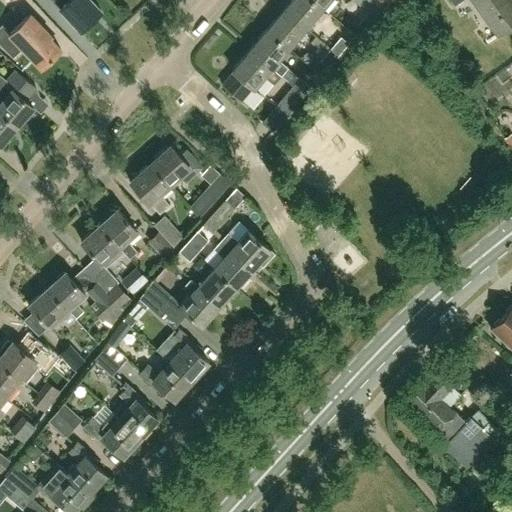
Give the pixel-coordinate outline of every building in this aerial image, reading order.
[(100,10),(90,0),(53,0),(59,6),(58,7),(80,29),(100,10)] [(311,22),(323,8),(313,0),(290,0),(283,8),(309,30),(314,24),(311,22)] [(511,23),(511,0),(450,0),(453,4),(458,0),(474,0),(498,34),(511,23)] [(309,30),(283,8),(267,28),(289,47),(301,34),(303,36),(309,30)] [(60,48),(49,37),(51,36),(29,13),(9,32),(1,24),(0,25),(0,44),(12,57),(22,47),(40,67),(60,48)] [(367,31),(377,19),(369,13),(359,25),(367,31)] [(323,26),(315,35),(338,55),(349,42),(341,35),(338,40),(323,26)] [(278,59),(289,47),(267,28),(249,48),(281,76),(288,67),(278,59)] [(338,55),(315,35),(309,42),(319,50),(317,53),(322,58),(321,59),(328,66),(338,55)] [(281,76),(249,48),(233,68),(232,68),(231,69),(233,70),(222,84),(241,100),(252,87),(254,88),(255,88),(255,87),(264,77),(274,85),(281,76)] [(32,106),(24,98),(34,86),(14,68),(0,84),(0,111),(16,125),(23,117),(26,118),(32,111),(30,108),(32,106)] [(312,86),(301,76),(293,86),(304,95),(312,86)] [(304,95),(293,86),(277,104),(288,113),(304,95)] [(0,143),(16,125),(0,111),(0,143)] [(322,196),(361,154),(319,116),(295,142),(306,151),(301,156),(294,151),(284,162),(322,196)] [(511,142),(509,138),(502,142),(511,159),(511,142)] [(203,167),(186,148),(178,154),(170,145),(150,163),(171,188),(182,179),(185,182),(203,167)] [(171,188),(150,163),(129,180),(159,214),(168,205),(161,197),(171,188)] [(206,188),(188,208),(198,218),(217,198),(206,188)] [(225,200),(203,224),(212,232),(234,208),(225,200)] [(136,230),(117,208),(98,224),(118,246),(129,258),(137,251),(126,239),(136,230)] [(182,235),(164,215),(154,224),(173,246),(182,235)] [(118,246),(98,224),(80,240),(100,262),(118,246)] [(220,240),(252,269),(259,261),(263,264),(274,252),(248,228),(236,241),(226,232),(220,240)] [(159,231),(149,241),(162,256),(173,246),(159,231)] [(197,252),(207,241),(197,231),(186,242),(197,252)] [(252,269),(229,249),(220,240),(213,247),(223,256),(213,266),(236,287),(252,269)] [(189,260),(197,252),(186,242),(179,251),(189,260)] [(347,249),(331,262),(341,275),(358,263),(347,249)] [(197,284),(219,305),(236,287),(213,266),(197,284)] [(84,293),(64,270),(46,287),(74,318),(82,311),(74,302),(84,293)] [(109,272),(97,283),(106,292),(116,283),(118,281),(109,272)] [(219,305),(197,284),(190,278),(181,288),(188,294),(179,304),(201,325),(219,305)] [(173,297),(154,280),(146,288),(165,305),(173,297)] [(111,327),(123,308),(120,306),(106,292),(97,283),(97,282),(87,290),(96,300),(89,306),(103,321),(111,327)] [(129,298),(116,283),(106,292),(120,306),(129,298)] [(74,318),(46,287),(28,303),(48,326),(59,316),(67,324),(74,318)] [(165,305),(146,288),(139,296),(158,314),(165,305)] [(511,347),(511,302),(490,327),(511,347)] [(169,360),(191,380),(208,361),(191,345),(193,342),(179,329),(176,332),(173,329),(156,348),(169,360)] [(114,332),(107,340),(109,342),(114,347),(121,338),(114,332)] [(53,357),(28,336),(20,347),(11,340),(10,342),(8,339),(0,348),(3,351),(0,354),(0,361),(20,377),(34,360),(44,368),(53,357)] [(101,350),(119,366),(127,358),(109,342),(101,350)] [(82,359),(69,345),(59,354),(73,368),(82,359)] [(112,375),(119,366),(101,350),(94,359),(112,375)] [(191,380),(169,360),(157,373),(147,364),(139,373),(154,386),(156,384),(174,399),(191,380)] [(20,377),(0,361),(0,392),(5,396),(20,377)] [(466,470),(497,434),(500,431),(489,421),(481,429),(470,418),(466,423),(449,406),(461,395),(435,369),(406,399),(437,430),(431,436),(466,470)] [(40,392),(52,401),(60,390),(49,381),(40,392)] [(157,418),(140,402),(143,399),(125,383),(122,386),(125,388),(120,394),(126,399),(114,413),(140,436),(157,418)] [(52,401),(40,392),(33,401),(44,410),(52,401)] [(64,402),(56,411),(74,428),(82,419),(64,402)] [(74,428),(56,411),(47,420),(66,437),(74,428)] [(122,455),(140,436),(114,413),(102,426),(91,416),(83,425),(102,443),(105,440),(122,455)] [(23,440),(35,426),(23,417),(11,430),(23,440)] [(89,493),(106,474),(89,458),(92,455),(77,441),(69,450),(79,460),(67,473),(89,493)] [(31,476),(49,457),(37,446),(20,466),(31,476)] [(0,470),(8,460),(0,453),(0,470)] [(89,493),(67,473),(57,463),(37,486),(51,499),(54,496),(72,511),(78,505),(82,508),(93,496),(89,493)] [(5,476),(8,479),(12,481),(27,494),(37,484),(15,465),(5,476)] [(32,498),(27,494),(12,481),(2,493),(23,509),(32,498)]
